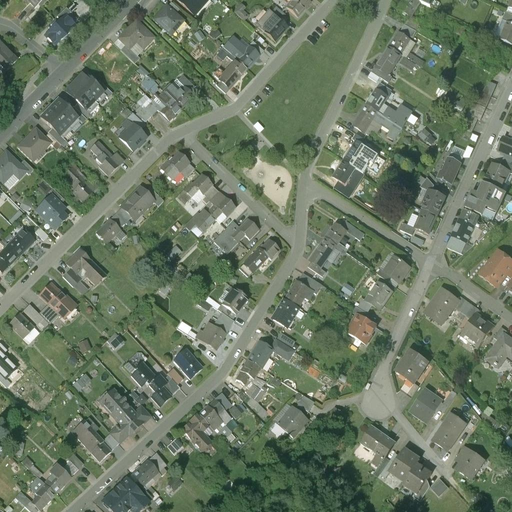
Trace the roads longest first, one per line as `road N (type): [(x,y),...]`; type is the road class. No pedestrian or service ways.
road 1 (residential): [(70,511),(226,370),(298,246)]
road 2 (residential): [(0,307),(179,133)]
road 3 (residential): [(179,133),(233,108),(334,0)]
road 4 (residential): [(387,0),(304,181)]
road 5 (residential): [(432,263),(511,86)]
road 6 (residential): [(179,133),(298,246)]
road 7 (residential): [(304,181),(432,263)]
road 8 (residential): [(373,390),(432,263)]
